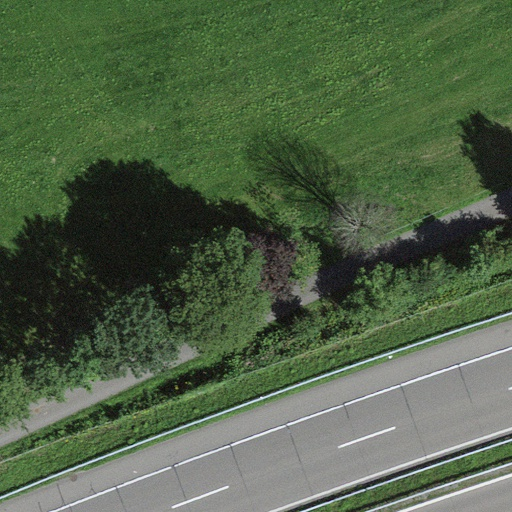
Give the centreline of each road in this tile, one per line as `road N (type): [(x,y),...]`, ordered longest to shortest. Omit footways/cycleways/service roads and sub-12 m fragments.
road 1 (track): [(511,210),(402,250),(0,434)]
road 2 (motorway): [(511,389),(162,511)]
